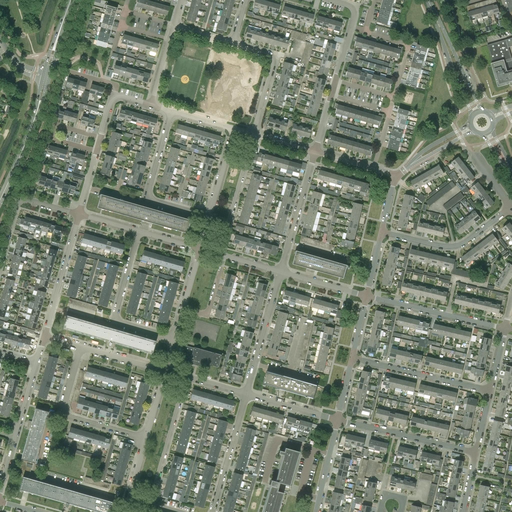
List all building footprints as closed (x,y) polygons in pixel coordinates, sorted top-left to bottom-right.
[(135,5),(134,9),(138,10),(139,8),(142,9),(142,8),(142,9),(144,0),(137,0),(136,5),(135,5)] [(144,0),(142,9),(148,10),(151,2),(144,0)] [(259,9),(262,0),(260,0),(255,0),(253,7),(259,9)] [(262,0),(259,9),(265,11),(268,2),(262,0)] [(485,7),(488,16),(494,14),(489,0),(487,1),(489,6),(485,7)] [(489,0),(494,14),(500,13),(497,4),(493,5),(491,0),(489,0)] [(151,2),(148,10),(154,12),(157,3),(151,2)] [(200,4),(191,2),(190,8),(198,10),(200,4)] [(268,2),(265,11),(271,12),(274,4),(268,2)] [(157,3),(154,12),(160,14),(163,5),(157,3)] [(482,18),(478,3),(476,4),(477,10),(474,11),(476,19),(482,18)] [(488,16),(485,7),(482,8),(480,3),(478,3),(482,18),(488,16)] [(117,8),(104,4),(103,9),(105,10),(116,13),(117,8)] [(222,10),(231,13),(232,7),(224,4),(222,10)] [(274,4),(271,12),(277,14),(280,5),(274,4)] [(163,5),(160,14),(167,15),(169,7),(163,5)] [(287,17),(290,8),(284,6),(281,15),(287,17)] [(466,7),(468,12),(471,21),(476,19),(474,11),(470,12),(469,6),(466,7)] [(198,10),(190,8),(188,14),(196,16),(198,10)] [(290,8),(287,17),(293,19),(296,10),(290,8)] [(220,16),(229,19),(231,13),(222,10),(220,16)] [(296,10),(293,19),(299,20),(302,12),(296,10)] [(302,12),(299,20),(305,22),(308,13),(302,12)] [(308,13),(305,22),(311,24),(314,15),(308,13)] [(196,16),(188,14),(186,20),(195,22),(196,16)] [(218,22),(227,25),(229,19),(220,16),(219,22),(218,22)] [(322,27),(324,18),(318,16),(316,25),(322,27)] [(324,18),(322,27),(327,28),(330,20),(324,18)] [(330,20),(327,28),(333,30),(336,21),(330,20)] [(336,21),(333,30),(339,32),(342,23),(336,21)] [(227,25),(218,22),(218,24),(217,24),(216,29),(225,31),(227,25)] [(97,31),(99,32),(110,35),(111,30),(100,27),(98,27),(97,31)] [(251,39),(253,30),(247,28),(245,37),(251,39)] [(257,40),(259,32),(253,30),(251,39),(257,40)] [(263,42),(265,33),(259,32),(257,40),(263,42)] [(269,44),(271,35),(265,33),(263,42),(269,44)] [(127,45),(129,36),(123,34),(121,43),(127,45)] [(274,45),(277,37),(271,35),(269,44),(274,45)] [(129,36),(127,45),(132,47),(135,38),(129,36)] [(356,41),(355,46),(362,48),(364,39),(359,38),(359,37),(355,36),(354,41),(356,41)] [(280,47),(283,38),(277,37),(274,45),(280,47)] [(135,38),(132,47),(138,48),(141,39),(135,38)] [(283,38),(280,47),(286,49),(289,40),(283,38)] [(511,69),(507,71),(505,63),(511,60),(511,59),(509,48),(511,46),(511,38),(487,45),(492,63),(491,63),(498,87),(510,84),(510,82),(511,81),(511,69)] [(141,39),(138,48),(144,50),(147,41),(141,39)] [(364,39),(362,48),(368,50),(370,41),(364,39)] [(147,41),(144,50),(150,52),(152,43),(147,41)] [(370,41),(368,50),(374,51),(376,43),(370,41)] [(158,44),(152,43),(150,52),(155,53),(156,53),(158,44)] [(325,49),(334,51),(335,45),(327,43),(325,49)] [(376,43),(374,51),(380,53),(382,44),(376,43)] [(382,44),(380,53),(386,55),(388,46),(382,44)] [(416,49),(428,53),(430,48),(417,44),(416,49)] [(392,57),(394,48),(388,46),(386,55),(392,57)] [(401,52),(402,48),(398,46),(398,49),(394,48),(392,57),(399,59),(401,52)] [(334,51),(325,49),(323,55),(332,57),(334,51)] [(414,53),(425,56),(427,57),(428,53),(416,49),(414,53)] [(332,57),(323,55),(322,60),(330,63),(332,57)] [(412,62),(423,65),(425,66),(426,61),(424,61),(413,58),(412,62)] [(320,66),(329,69),(330,63),(322,60),(320,66)] [(218,72),(211,105),(221,107),(220,112),(231,115),(232,111),(244,114),(249,91),(239,88),(241,80),(238,80),(241,68),(229,66),(230,63),(218,61),(215,72),(218,72)] [(283,68),(291,71),(293,65),(285,62),(283,68)] [(112,73),(118,74),(121,65),(115,64),(112,73)] [(121,65),(118,74),(124,76),(127,67),(121,65)] [(329,69),(320,66),(318,72),(315,71),(314,74),(321,76),(322,73),(327,75),(329,69)] [(127,67),(124,76),(130,78),(132,69),(127,67)] [(345,71),(344,76),(348,77),(348,76),(353,78),(356,69),(349,67),(347,72),(345,71)] [(136,79),(141,81),(144,72),(145,70),(139,68),(138,71),(136,79)] [(281,74),(290,77),(291,71),(283,68),(281,74)] [(132,69),(130,78),(136,79),(138,71),(132,69)] [(359,80),(362,71),(356,69),(353,78),(359,80)] [(365,81),(368,73),(362,71),(359,80),(365,81)] [(150,74),(144,72),(141,81),(147,83),(150,74)] [(371,83),(374,74),(368,73),(365,81),(371,83)] [(279,80),(288,83),(290,77),(281,74),(279,80)] [(324,86),(324,87),(325,81),(321,79),(321,76),(314,74),(314,77),(317,78),(315,84),(324,86)] [(377,85),(380,76),(374,74),(371,83),(377,85)] [(383,87),(386,78),(380,76),(377,85),(383,87)] [(72,88),(74,80),(68,78),(65,86),(69,87),(68,90),(71,91),(72,88)] [(391,87),(393,80),(386,78),(383,87),(387,87),(386,90),(390,91),(391,87)] [(74,80),(72,88),(78,90),(80,81),(74,80)] [(278,86),(286,88),(288,83),(279,80),(278,86)] [(418,83),(407,80),(406,84),(418,88),(420,83),(418,83)] [(80,81),(78,90),(84,91),(86,83),(80,81)] [(89,93),(93,94),(92,97),(94,98),(98,86),(91,84),(89,93)] [(324,87),(324,86),(315,84),(313,90),(322,92),(324,87)] [(99,104),(95,103),(97,95),(101,96),(104,88),(98,86),(94,98),(92,105),(98,107),(99,104)] [(276,92),(285,94),(286,88),(278,86),(276,92)] [(322,92),(313,90),(312,96),(320,98),(322,92)] [(274,98),(283,100),(285,94),(276,92),(274,98)] [(320,98),(312,96),(310,102),(318,104),(319,104),(320,98)] [(283,100),(274,98),(272,104),(281,106),(283,100)] [(319,104),(318,104),(310,102),(308,108),(317,110),(319,104)] [(337,109),(335,113),(342,115),(345,107),(340,105),(336,103),(334,108),(337,109)] [(63,119),(65,111),(66,107),(63,106),(62,110),(59,109),(57,118),(63,119)] [(348,117),(351,108),(345,107),(342,115),(348,117)] [(317,110),(308,108),(306,113),(315,116),(317,110)] [(354,119),(357,110),(351,108),(348,117),(354,119)] [(397,113),(408,116),(410,116),(411,112),(399,108),(397,113)] [(124,119),(127,111),(121,109),(118,117),(124,119)] [(361,120),(363,112),(357,110),(354,119),(361,120)] [(65,111),(63,119),(69,121),(71,113),(65,111)] [(127,111),(124,119),(130,121),(133,113),(127,111)] [(367,122),(369,113),(363,112),(361,120),(367,122)] [(71,113),(69,121),(75,123),(77,115),(71,113)] [(80,124),(86,126),(88,118),(89,115),(83,113),(80,124)] [(133,113),(130,121),(136,122),(139,114),(133,113)] [(373,124),(375,115),(369,113),(367,122),(373,124)] [(142,114),(141,115),(139,114),(136,122),(142,124),(145,116),(144,116),(144,115),(142,114)] [(382,119),(383,115),(379,114),(378,116),(375,115),(373,124),(380,126),(382,119)] [(145,116),(142,124),(148,126),(151,118),(145,116)] [(273,128),(275,119),(269,117),(267,126),(273,128)] [(395,122),(406,125),(408,125),(409,121),(407,120),(396,117),(395,122)] [(88,118),(86,126),(92,128),(95,120),(94,120),(88,118)] [(146,132),(149,133),(150,133),(152,127),(154,128),(157,119),(151,118),(148,126),(146,132)] [(279,129),(281,121),(275,119),(273,128),(279,129)] [(281,121),(279,129),(285,131),(286,126),(289,127),(291,120),(288,119),(287,122),(281,121)] [(296,134),(299,126),(293,124),(294,121),(291,120),(289,127),(292,128),(290,133),(296,134)] [(181,135),(183,126),(177,124),(175,133),(181,135)] [(183,126),(181,135),(187,136),(190,128),(183,126)] [(302,136),(305,127),(299,126),(296,134),(302,136)] [(305,127),(302,136),(308,138),(311,129),(305,127)] [(190,128),(187,136),(193,138),(196,130),(190,128)] [(196,130),(193,138),(199,140),(202,131),(196,130)] [(391,135),(402,138),(404,138),(405,134),(403,133),(392,130),(391,135)] [(202,131),(199,140),(205,142),(208,133),(202,131)] [(110,138),(119,140),(120,134),(112,132),(110,138)] [(208,133),(205,142),(211,143),(214,135),(208,133)] [(214,135),(211,143),(218,145),(220,137),(214,135)] [(326,139),(324,143),(329,144),(334,145),(336,137),(329,135),(328,139),(326,139)] [(336,137),(334,145),(340,147),(342,138),(336,137)] [(119,140),(110,138),(109,144),(117,146),(119,140)] [(142,147),(150,149),(152,143),(148,142),(149,139),(143,138),(142,141),(143,141),(142,147)] [(342,138),(340,147),(346,149),(348,140),(342,138)] [(389,143),(399,146),(401,147),(403,143),(401,142),(390,139),(389,143)] [(348,140),(346,149),(352,150),(354,142),(348,140)] [(354,142),(352,150),(358,152),(361,143),(354,142)] [(364,154),(367,145),(361,143),(358,152),(364,154)] [(117,146),(109,144),(107,150),(115,153),(117,146)] [(371,154),(373,147),(367,145),(364,154),(367,155),(367,157),(371,158),(372,154),(371,154)] [(52,156),(55,147),(49,146),(46,154),(50,155),(49,158),(52,158),(52,156)] [(55,147),(52,156),(58,157),(61,149),(55,147)] [(150,149),(142,147),(140,153),(148,155),(150,149)] [(169,153),(177,156),(179,150),(171,147),(169,153)] [(61,149),(58,157),(64,159),(67,151),(61,149)] [(76,162),(78,154),(72,152),(70,160),(76,162)] [(148,155),(140,153),(138,159),(135,158),(134,161),(143,163),(143,160),(146,161),(148,155)] [(167,159),(176,162),(177,156),(169,153),(167,159)] [(262,163),(265,154),(258,153),(258,154),(254,153),(253,160),(262,163)] [(80,171),(77,170),(79,165),(78,164),(78,163),(82,164),(84,156),(78,154),(76,162),(73,173),(79,174),(80,171)] [(265,154),(262,163),(268,165),(271,156),(265,154)] [(104,161),(112,164),(114,158),(106,155),(104,161)] [(271,156),(268,165),(274,166),(277,158),(271,156)] [(203,163),(212,166),(213,159),(205,157),(203,163)] [(455,168),(463,162),(459,157),(451,163),(455,168)] [(277,158),(274,166),(280,168),(283,160),(277,158)] [(165,166),(174,168),(176,162),(167,159),(165,166)] [(283,160),(280,168),(286,170),(289,161),(283,160)] [(112,164),(104,161),(102,167),(111,170),(112,164)] [(145,166),(142,166),(143,163),(134,161),(134,163),(133,163),(131,169),(135,170),(143,173),(145,166)] [(289,161),(286,170),(293,172),(295,163),(289,161)] [(463,162),(455,168),(459,173),(466,167),(463,162)] [(212,166),(203,163),(201,169),(210,172),(212,166)] [(295,163),(293,172),(299,173),(301,165),(295,163)] [(433,168),(438,176),(443,173),(439,165),(433,168)] [(164,172),(172,174),(174,168),(165,166),(164,172)] [(111,170),(102,167),(100,173),(109,176),(111,170)] [(466,167),(459,173),(463,178),(470,172),(466,167)] [(428,172),(432,179),(438,176),(433,168),(428,172)] [(210,172),(201,169),(200,175),(208,178),(210,172)] [(133,176),(141,179),(143,173),(135,170),(133,176)] [(324,180),(326,172),(320,170),(318,179),(324,180)] [(67,193),(70,184),(64,183),(67,172),(64,171),(61,182),(59,188),(62,189),(61,191),(67,193)] [(162,178),(170,180),(172,174),(164,172),(162,178)] [(326,172),(324,180),(330,182),(332,174),(326,172)] [(422,175),(427,183),(432,179),(428,172),(422,175)] [(470,172),(463,178),(467,183),(474,178),(470,172)] [(251,180),(259,182),(261,176),(252,173),(251,180)] [(332,174),(330,182),(336,184),(338,175),(332,174)] [(131,184),(132,182),(140,185),(141,179),(133,176),(130,175),(128,183),(131,184)] [(208,178),(200,175),(198,181),(207,184),(208,178)] [(338,175),(336,184),(342,186),(344,177),(338,175)] [(417,178),(421,186),(427,183),(422,175),(417,178)] [(44,186),(46,178),(40,176),(38,184),(44,186)] [(46,178),(44,186),(50,188),(52,179),(53,177),(50,177),(50,179),(46,178)] [(344,177),(342,186),(348,187),(351,179),(344,177)] [(160,184),(169,186),(170,180),(162,178),(160,184)] [(421,186),(417,178),(411,181),(415,189),(421,186)] [(59,188),(61,182),(52,179),(50,188),(56,189),(56,187),(59,188)] [(351,179),(348,187),(354,189),(357,181),(351,179)] [(249,186),(257,188),(259,182),(251,180),(249,186)] [(207,184),(198,181),(196,187),(205,190),(207,184)] [(357,181),(354,189),(360,191),(363,182),(357,181)] [(70,182),(70,184),(67,193),(73,194),(75,188),(77,188),(77,185),(77,184),(70,182)] [(366,193),(367,193),(367,190),(369,191),(370,188),(368,187),(369,184),(363,182),(360,191),(359,195),(364,196),(366,194),(366,193)] [(475,193),(482,188),(478,182),(471,188),(475,193)] [(285,190),(294,192),(295,186),(287,183),(285,190)] [(169,186),(160,184),(158,190),(167,192),(169,186)] [(247,192),(256,194),(257,188),(249,186),(247,192)] [(196,187),(195,193),(195,194),(203,196),(205,190),(196,187)] [(482,188),(475,193),(479,198),(486,193),(482,188)] [(194,196),(193,200),(201,202),(203,196),(195,194),(195,193),(185,191),(182,190),(180,197),(187,199),(188,194),(194,196)] [(294,192),(285,190),(283,196),(292,198),(294,192)] [(322,193),(314,191),(312,197),(320,200),(322,193)] [(245,198),(254,200),(256,194),(247,192),(245,198)] [(486,193),(479,198),(483,203),(490,198),(486,193)] [(404,201),(412,203),(414,196),(405,194),(404,201)] [(140,224),(144,225),(144,226),(146,226),(146,225),(149,226),(150,221),(187,232),(190,222),(100,196),(97,206),(142,219),(140,224)] [(292,198),(283,196),(281,202),(290,204),(292,198)] [(310,203),(319,206),(320,200),(312,197),(310,203)] [(244,204),(252,206),(254,200),(245,198),(244,204)] [(490,198),(483,203),(487,208),(494,203),(490,198)] [(402,207),(411,209),(412,203),(404,201),(402,207)] [(290,204),(281,202),(280,208),(288,210),(290,204)] [(353,209),(361,211),(363,205),(354,202),(353,209)] [(309,210),(317,212),(319,206),(310,203),(309,210)] [(242,210),(250,213),(252,206),(244,204),(242,210)] [(401,213),(409,215),(411,209),(402,207),(401,213)] [(288,210),(280,208),(278,214),(287,216),(288,210)] [(361,211),(353,209),(351,215),(360,217),(361,211)] [(240,216),(249,219),(250,213),(242,210),(240,216)] [(307,216),(315,218),(317,212),(309,210),(307,216)] [(470,215),(475,222),(480,218),(475,211),(470,215)] [(399,220),(408,222),(409,215),(401,213),(399,220)] [(287,216),(278,214),(276,220),(285,222),(287,216)] [(360,217),(351,215),(348,214),(348,217),(351,217),(350,221),(358,223),(360,217)] [(465,219),(470,226),(475,222),(470,215),(465,219)] [(249,219),(240,216),(238,222),(247,225),(249,219)] [(305,222),(314,224),(315,218),(307,216),(305,222)] [(29,227),(31,219),(25,217),(24,219),(21,218),(20,224),(28,226),(29,227)] [(37,221),(31,219),(29,227),(28,226),(27,230),(29,231),(29,230),(33,231),(34,228),(35,228),(37,221)] [(460,223),(465,230),(470,226),(465,219),(460,223)] [(285,222),(276,220),(275,226),(283,228),(285,222)] [(408,222),(399,220),(398,226),(406,228),(408,222)] [(43,222),(37,221),(35,228),(34,228),(33,231),(33,232),(39,234),(40,230),(41,230),(43,222)] [(358,223),(350,221),(348,227),(357,229),(358,223)] [(49,224),(43,222),(41,230),(40,230),(39,234),(41,234),(41,233),(45,235),(46,231),(47,232),(49,224)] [(304,228),(312,230),(314,224),(305,222),(304,228)] [(424,232),(426,224),(419,222),(417,231),(424,232)] [(238,236),(235,235),(232,243),(239,245),(241,237),(244,226),(237,223),(235,228),(240,230),(238,236)] [(465,230),(460,223),(454,227),(460,234),(465,230)] [(507,233),(511,229),(511,226),(509,223),(502,228),(507,233)] [(48,232),(49,232),(52,233),(53,234),(55,226),(49,224),(47,232),(46,231),(45,235),(47,236),(48,232)] [(430,234),(432,225),(426,224),(424,232),(430,234)] [(436,235),(438,226),(432,225),(430,234),(436,235)] [(62,234),(60,233),(61,227),(55,226),(53,234),(52,233),(51,237),(53,238),(54,235),(58,236),(57,239),(60,240),(62,234)] [(283,228),(275,226),(273,232),(281,235),(283,228)] [(438,226),(436,235),(443,237),(445,228),(438,226)] [(357,229),(348,227),(347,233),(356,235),(357,229)] [(302,234),(310,237),(313,238),(314,235),(311,234),(312,230),(304,228),(302,234)] [(356,235),(347,233),(345,240),(354,242),(356,235)] [(87,244),(90,235),(84,234),(81,243),(87,244)] [(487,238),(493,245),(498,241),(492,234),(487,238)] [(93,246),(95,237),(90,235),(87,244),(93,246)] [(19,237),(17,243),(25,245),(24,246),(28,247),(29,245),(25,244),(26,239),(19,237)] [(98,248),(101,239),(95,237),(93,246),(98,248)] [(245,247),(247,238),(241,237),(239,245),(245,247)] [(251,249),(253,240),(247,238),(245,247),(251,249)] [(482,242),(488,249),(493,245),(487,238),(482,242)] [(104,249),(107,240),(101,239),(98,248),(104,249)] [(110,251),(113,242),(107,240),(104,249),(110,251)] [(257,250),(259,242),(253,240),(251,249),(257,250)] [(354,242),(345,240),(344,246),(353,248),(354,242)] [(116,253),(116,252),(118,244),(113,242),(110,251),(116,253)] [(263,252),(265,244),(259,242),(257,250),(263,252)] [(477,246),(482,253),(488,249),(482,242),(477,246)] [(23,250),(24,246),(25,245),(17,243),(15,249),(23,251),(23,252),(26,253),(27,251),(23,250)] [(118,244),(116,252),(116,253),(122,254),(124,245),(118,244)] [(269,254),(269,252),(271,245),(265,244),(263,252),(269,254)] [(49,250),(48,254),(48,255),(55,257),(57,251),(53,250),(54,247),(46,245),(45,249),(49,250)] [(269,252),(269,254),(275,256),(278,247),(271,245),(269,252)] [(472,250),(477,257),(482,253),(477,246),(472,250)] [(389,253),(398,255),(400,249),(391,247),(389,253)] [(21,256),(23,252),(23,251),(15,249),(13,255),(21,257),(21,258),(25,259),(25,257),(21,256)] [(416,260),(418,251),(411,249),(409,258),(416,260)] [(467,254),(472,261),(477,257),(472,250),(467,254)] [(147,262),(149,252),(143,251),(141,260),(147,262)] [(418,251),(416,260),(422,261),(424,252),(418,251)] [(149,252),(147,262),(153,263),(155,254),(149,252)] [(315,269),(341,276),(345,277),(348,267),(297,252),(294,263),(307,266),(306,271),(314,273),(315,269)] [(424,252),(422,261),(429,263),(431,254),(424,252)] [(47,256),(46,260),(46,261),(54,263),(55,257),(48,255),(48,254),(44,253),(44,255),(47,256)] [(388,259),(397,261),(398,255),(389,253),(388,259)] [(155,254),(153,263),(158,265),(161,256),(155,254)] [(431,254),(429,263),(436,264),(438,256),(431,254)] [(472,261),(467,254),(462,257),(467,265),(472,261)] [(20,262),(21,258),(21,257),(13,255),(12,261),(19,263),(19,264),(23,265),(24,263),(20,262)] [(77,255),(76,261),(85,263),(86,257),(77,255)] [(161,256),(158,265),(164,266),(167,257),(161,256)] [(438,256),(436,264),(442,266),(444,257),(438,256)] [(167,257),(164,266),(170,268),(172,259),(167,257)] [(444,257),(442,266),(449,267),(451,259),(444,257)] [(46,262),(44,266),(44,267),(52,269),(54,263),(46,261),(46,260),(42,259),(42,261),(46,262)] [(172,259),(170,268),(176,270),(178,261),(172,259)] [(387,265),(395,267),(397,261),(388,259),(387,265)] [(10,267),(18,269),(17,270),(21,271),(22,269),(18,268),(19,264),(19,263),(12,261),(10,267)] [(85,263),(76,261),(74,267),(83,269),(85,263)] [(178,261),(176,270),(181,271),(184,262),(178,261)] [(107,270),(116,272),(118,266),(109,264),(107,270)] [(44,269),(43,272),(42,273),(50,275),(52,269),(44,267),(44,266),(41,265),(40,268),(44,269)] [(385,272),(394,274),(395,267),(387,265),(385,272)] [(18,269),(10,267),(8,273),(13,274),(12,277),(19,279),(21,271),(17,270),(18,269)] [(83,269),(74,267),(72,272),(81,275),(83,269)] [(502,274),(510,279),(511,274),(511,272),(505,269),(502,274)] [(106,276),(115,278),(116,272),(107,270),(106,276)] [(42,274),(41,278),(41,279),(49,281),(50,275),(42,273),(43,272),(39,271),(38,273),(42,274)] [(81,275),(72,272),(71,278),(80,281),(81,275)] [(136,278),(145,281),(146,275),(137,272),(136,278)] [(384,278),(392,280),(394,274),(385,272),(384,278)] [(233,282),(235,276),(227,273),(225,280),(233,282)] [(499,280),(506,284),(510,279),(502,274),(499,280)] [(104,281),(113,284),(115,278),(106,276),(104,281)] [(13,286),(14,282),(18,283),(19,279),(12,277),(11,280),(7,279),(5,285),(13,287),(12,288),(16,289),(17,287),(13,286)] [(42,286),(47,287),(49,281),(41,279),(41,278),(37,277),(37,279),(40,280),(39,284),(36,283),(34,287),(42,289),(42,286)] [(80,281),(71,278),(69,284),(78,286),(80,281)] [(134,284),(143,286),(145,281),(136,278),(134,284)] [(392,280),(384,278),(382,284),(391,286),(392,280)] [(256,282),(258,283),(256,289),(265,291),(267,285),(264,284),(265,281),(258,279),(256,282)] [(232,288),(233,282),(225,280),(223,286),(232,288)] [(506,284),(499,280),(495,285),(503,290),(506,284)] [(103,287),(112,290),(113,284),(104,281),(103,287)] [(167,287),(176,290),(178,284),(169,281),(167,287)] [(408,292),(410,283),(403,282),(401,290),(408,292)] [(414,293),(416,285),(410,283),(408,292),(414,293)] [(78,286),(69,284),(68,290),(77,292),(78,286)] [(132,289),(141,292),(143,286),(134,284),(132,289)] [(11,292),(12,288),(13,287),(5,285),(3,291),(11,293),(11,294),(15,295),(15,293),(11,292)] [(420,295),(422,286),(416,285),(414,293),(420,295)] [(37,291),(36,295),(36,296),(44,299),(45,293),(41,291),(42,289),(34,287),(33,286),(32,290),(37,291)] [(230,294),(232,288),(223,286),(221,292),(230,294)] [(426,296),(428,288),(422,286),(420,295),(426,296)] [(101,293),(110,295),(112,290),(103,287),(101,293)] [(176,290),(167,287),(166,293),(175,295),(176,290)] [(432,298),(435,289),(428,288),(426,296),(432,298)] [(131,295),(140,298),(141,292),(132,289),(131,295)] [(265,291),(256,289),(255,295),(263,297),(265,291)] [(439,299),(441,291),(435,289),(432,298),(439,299)] [(77,292),(68,290),(66,296),(75,298),(77,292)] [(290,301),(292,292),(286,290),(283,299),(290,301)] [(10,298),(11,294),(11,293),(3,291),(1,297),(9,299),(9,300),(13,301),(13,299),(10,298)] [(441,291),(439,299),(445,301),(447,292),(441,291)] [(228,300),(230,294),(221,292),(220,298),(228,300)] [(292,292),(290,301),(296,302),(298,294),(292,292)] [(99,299),(108,301),(110,295),(101,293),(99,299)] [(175,295),(166,293),(164,299),(173,301),(175,295)] [(298,294),(296,302),(302,304),(304,296),(298,294)] [(461,305),(463,296),(456,294),(454,303),(461,305)] [(35,297),(34,301),(34,302),(42,305),(44,299),(36,296),(36,295),(32,295),(32,296),(35,297)] [(129,301),(138,304),(140,298),(131,295),(129,301)] [(263,297),(255,295),(253,301),(261,303),(263,297)] [(304,296),(302,304),(308,306),(310,297),(304,296)] [(467,306),(469,297),(463,296),(461,305),(467,306)] [(8,304),(9,300),(9,299),(1,297),(0,301),(0,302),(8,305),(7,306),(11,307),(12,305),(8,304)] [(473,307),(475,299),(469,297),(467,306),(473,307)] [(226,306),(228,300),(220,298),(218,304),(226,306)] [(319,309),(321,300),(315,298),(312,307),(319,309)] [(108,301),(99,299),(98,305),(107,307),(108,301)] [(173,301),(164,299),(162,304),(171,307),(173,301)] [(479,309),(482,300),(475,299),(473,307),(479,309)] [(321,300),(319,309),(325,311),(327,302),(321,300)] [(486,310),(488,302),(482,300),(479,309),(486,310)] [(34,303),(33,307),(32,308),(40,311),(42,305),(34,302),(34,301),(30,301),(30,302),(34,303)] [(127,307),(136,309),(138,304),(129,301),(127,307)] [(261,303),(253,301),(251,307),(260,309),(261,303)] [(6,310),(7,306),(8,305),(0,302),(0,309),(6,311),(5,312),(9,313),(10,311),(6,310)] [(327,302),(325,311),(331,312),(333,304),(327,302)] [(492,312),(494,303),(488,302),(486,310),(492,312)] [(494,303),(492,312),(498,313),(500,305),(494,303)] [(171,307),(162,304),(161,310),(170,313),(171,307)] [(225,313),(226,306),(218,304),(216,310),(225,313)] [(333,304),(331,312),(337,314),(336,318),(340,319),(342,311),(338,310),(339,305),(333,304)] [(32,309),(31,313),(30,315),(38,317),(40,311),(32,308),(33,307),(29,307),(28,308),(32,309)] [(136,309),(127,307),(126,313),(135,315),(136,309)] [(260,309),(251,307),(250,313),(258,315),(260,309)] [(4,316),(5,312),(6,311),(0,309),(0,316),(1,316),(0,318),(0,319),(7,321),(8,317),(4,316)] [(170,313),(161,310),(159,316),(168,318),(170,313)] [(216,310),(214,316),(223,319),(225,313),(216,310)] [(278,318),(286,320),(288,314),(280,311),(278,318)] [(29,321),(37,323),(38,317),(30,315),(31,313),(27,313),(27,314),(30,315),(29,319),(29,321)] [(258,315),(250,313),(248,319),(256,322),(258,315)] [(233,324),(236,316),(233,315),(231,321),(228,320),(227,323),(233,324)] [(168,318),(159,316),(157,322),(166,324),(168,318)] [(403,326),(405,317),(399,316),(397,324),(403,326)] [(152,353),(155,342),(66,317),(63,327),(107,340),(106,344),(114,347),(116,342),(152,353)] [(405,317),(403,326),(409,327),(411,319),(405,317)] [(276,324),(285,326),(286,320),(278,318),(276,324)] [(35,329),(37,323),(29,321),(29,319),(25,319),(25,320),(28,321),(27,327),(35,329)] [(256,322),(248,319),(246,325),(255,328),(256,322)] [(411,319),(409,327),(416,329),(417,320),(411,319)] [(417,320),(416,329),(422,330),(424,321),(417,320)] [(424,321),(422,330),(428,331),(430,323),(424,321)] [(274,330),(283,332),(285,326),(276,324),(274,330)] [(438,334),(440,325),(434,324),(432,332),(438,334)] [(440,325),(438,334),(444,335),(446,327),(440,325)] [(324,332),(333,334),(334,328),(325,326),(324,332)] [(446,327),(444,335),(451,337),(453,328),(446,327)] [(453,328),(451,337),(457,338),(459,330),(453,328)] [(5,334),(1,333),(0,332),(0,333),(0,340),(4,342),(6,334),(8,334),(8,331),(6,330),(5,334)] [(273,336),(281,338),(283,332),(274,330),(273,336)] [(459,330),(457,338),(463,340),(465,331),(459,330)] [(243,337),(251,339),(253,333),(245,331),(243,337)] [(465,331),(463,340),(469,341),(471,333),(465,331)] [(11,335),(8,334),(6,334),(4,342),(10,344),(12,336),(13,336),(14,332),(12,332),(11,335)] [(333,334),(324,332),(322,338),(331,340),(333,334)] [(10,344),(16,345),(18,337),(19,338),(20,334),(18,333),(17,337),(13,336),(12,336),(10,344)] [(16,345),(22,347),(24,339),(26,340),(26,336),(20,334),(19,338),(18,337),(16,345)] [(271,342),(279,344),(281,338),(273,336),(271,342)] [(31,341),(37,343),(38,341),(32,339),(32,337),(30,337),(30,338),(28,337),(28,340),(26,340),(24,339),(22,347),(28,349),(30,341),(31,341)] [(251,339),(243,337),(241,343),(250,345),(251,339)] [(481,343),(490,345),(491,339),(482,337),(481,343)] [(331,340),(322,338),(321,345),(330,347),(331,340)] [(269,348),(278,350),(279,344),(271,342),(269,348)] [(250,345),(241,343),(239,349),(248,351),(250,345)] [(490,345),(481,343),(480,349),(488,351),(490,345)] [(208,365),(211,365),(218,367),(222,355),(194,347),(193,348),(185,345),(181,361),(207,369),(208,365)] [(330,347),(321,345),(320,351),(328,353),(330,347)] [(377,347),(368,346),(367,349),(367,350),(367,352),(375,354),(377,347)] [(278,350),(269,348),(267,354),(276,356),(278,350)] [(396,359),(398,350),(391,348),(389,357),(396,359)] [(248,351),(239,349),(238,355),(246,357),(248,351)] [(488,351),(480,349),(478,356),(487,358),(488,351)] [(402,360),(404,351),(398,350),(396,359),(402,360)] [(328,353),(320,351),(318,357),(327,359),(328,353)] [(408,361),(410,353),(404,351),(402,360),(408,361)] [(414,363),(416,354),(410,353),(408,361),(414,363)] [(416,354),(414,363),(420,364),(423,356),(416,354)] [(246,357),(238,355),(236,361),(244,364),(246,357)] [(58,358),(49,356),(47,362),(56,364),(58,358)] [(431,367),(433,358),(426,356),(424,365),(431,367)] [(487,358),(478,356),(477,362),(485,364),(487,358)] [(327,359),(318,357),(317,363),(325,365),(327,359)] [(437,368),(439,359),(433,358),(431,367),(437,368)] [(443,370),(445,361),(439,359),(437,368),(443,370)] [(457,364),(455,373),(461,374),(464,365),(460,365),(461,361),(458,360),(457,364)] [(244,364),(236,361),(234,367),(243,370),(244,364)] [(449,371),(451,362),(445,361),(443,370),(449,371)] [(56,364),(47,362),(45,368),(54,370),(56,364)] [(455,373),(457,364),(451,362),(449,371),(455,373)] [(485,364),(477,362),(475,368),(484,370),(485,364)] [(325,365),(317,363),(315,369),(324,371),(325,365)] [(91,377),(93,368),(87,367),(85,376),(84,379),(90,380),(91,377)] [(243,370),(234,367),(232,373),(241,376),(243,370)] [(484,370),(475,368),(471,367),(470,371),(471,372),(473,373),(474,374),(476,375),(476,376),(479,377),(479,376),(483,376),(484,370)] [(54,370),(45,368),(44,373),(53,376),(54,370)] [(93,368),(91,377),(97,379),(99,370),(93,368)] [(99,370),(97,379),(102,381),(105,372),(99,370)] [(105,372),(102,381),(108,382),(111,373),(105,372)] [(232,373),(229,372),(228,376),(229,379),(230,379),(233,380),(233,381),(236,382),(236,381),(239,382),(241,376),(232,373)] [(315,397),(317,388),(318,386),(267,372),(263,382),(277,386),(276,391),(284,393),(285,389),(315,397)] [(53,376),(44,373),(42,379),(51,382),(53,376)] [(111,373),(108,382),(114,384),(116,375),(111,373)] [(8,384),(17,387),(19,380),(16,380),(17,375),(12,374),(11,378),(10,378),(8,384)] [(116,375),(114,384),(120,386),(122,377),(116,375)] [(389,386),(391,377),(385,376),(383,384),(389,386)] [(122,377),(120,386),(126,387),(128,378),(122,377)] [(391,377),(389,386),(395,387),(397,379),(391,377)] [(511,383),(511,379),(504,378),(503,384),(511,386),(511,383)] [(51,382),(42,379),(40,385),(49,387),(51,382)] [(397,379),(395,387),(401,389),(403,380),(397,379)] [(403,380),(401,389),(408,390),(410,382),(403,380)] [(139,388),(148,390),(149,384),(140,382),(139,388)] [(410,382),(408,390),(414,392),(416,383),(410,382)] [(17,387),(8,384),(7,390),(15,392),(17,387)] [(424,394),(426,385),(420,384),(418,393),(424,394)] [(501,390),(510,392),(511,386),(503,384),(501,390)] [(49,387),(40,385),(39,391),(48,393),(49,387)] [(426,385),(424,394),(430,396),(432,387),(426,385)] [(432,387),(430,396),(436,397),(438,388),(432,387)] [(148,390),(139,388),(137,394),(146,396),(148,390)] [(367,390),(358,388),(358,389),(357,392),(357,394),(365,396),(367,397),(368,394),(366,394),(367,390)] [(438,388),(436,397),(443,399),(445,390),(438,388)] [(196,400),(199,391),(193,389),(190,398),(196,400)] [(15,392),(7,390),(5,396),(13,398),(15,392)] [(445,390),(443,399),(449,400),(451,391),(445,390)] [(500,397),(508,399),(510,392),(501,390),(500,397)] [(48,393),(39,391),(37,397),(46,399),(48,393)] [(199,391),(196,400),(202,402),(204,393),(199,391)] [(451,391),(449,400),(455,402),(457,393),(451,391)] [(204,393),(202,402),(208,403),(210,394),(204,393)] [(146,396),(137,394),(135,399),(144,402),(146,396)] [(210,394),(208,403),(213,405),(216,396),(210,394)] [(13,398),(5,396),(3,402),(12,404),(13,398)] [(216,396),(213,405),(219,407),(222,398),(216,396)] [(467,404),(476,406),(477,400),(474,399),(474,397),(471,397),(471,398),(468,398),(467,398),(464,399),(463,403),(467,404)] [(508,399),(500,397),(498,403),(507,405),(508,399)] [(82,409),(84,400),(78,398),(76,407),(82,409)] [(222,398),(219,407),(225,408),(227,399),(222,398)] [(144,402),(135,399),(134,405),(143,408),(144,402)] [(227,399),(225,408),(231,410),(232,406),(233,402),(233,401),(227,399)] [(88,411),(90,402),(84,400),(82,409),(88,411)] [(96,401),(96,403),(93,412),(99,414),(102,405),(102,403),(96,401)] [(12,404),(3,402),(2,406),(0,405),(0,407),(10,410),(12,404)] [(93,412),(96,403),(90,402),(88,411),(93,412)] [(507,405),(498,403),(497,409),(505,411),(507,405)] [(476,406),(467,404),(466,410),(474,412),(476,406)] [(105,416),(107,407),(102,405),(99,414),(105,416)] [(111,417),(113,408),(110,408),(111,406),(110,406),(108,405),(107,407),(105,416),(111,417)] [(143,408),(134,405),(132,411),(141,413),(143,408)] [(256,417),(259,408),(252,406),(250,415),(256,417)] [(373,410),(370,410),(362,408),(354,406),(354,408),(353,407),(352,411),(353,411),(353,412),(361,414),(362,411),(370,413),(369,416),(372,417),(373,410)] [(0,413),(0,414),(8,416),(10,410),(0,407),(0,413)] [(29,421),(27,426),(26,429),(31,430),(24,455),(22,462),(32,465),(47,411),(37,408),(33,422),(29,421)] [(113,408),(111,417),(117,419),(119,410),(113,408)] [(259,408),(256,417),(262,418),(265,410),(259,408)] [(381,418),(383,410),(377,408),(375,417),(381,418)] [(505,411),(497,409),(495,416),(504,418),(505,411)] [(185,416),(194,419),(196,413),(187,410),(185,416)] [(265,410),(262,418),(268,420),(271,412),(265,410)] [(388,420),(390,411),(383,410),(381,418),(388,420)] [(474,412),(466,410),(464,416),(473,418),(474,412)] [(141,413),(132,411),(130,417),(139,419),(141,413)] [(394,421),(396,413),(390,411),(388,420),(394,421)] [(271,412),(268,420),(274,422),(277,413),(271,412)] [(277,413),(274,422),(276,422),(281,424),(283,415),(277,413)] [(400,423),(402,414),(396,413),(394,421),(400,423)] [(402,414),(400,423),(406,424),(408,416),(402,414)] [(183,422),(192,425),(194,419),(185,416),(183,422)] [(284,425),(283,428),(286,429),(287,426),(291,427),(293,418),(287,416),(285,425),(284,425)] [(473,418),(464,416),(463,422),(471,424),(473,418)] [(139,419),(130,417),(129,423),(138,425),(139,419)] [(417,427),(419,418),(412,417),(410,425),(417,427)] [(293,418),(291,427),(297,428),(299,420),(293,418)] [(423,428),(425,420),(419,418),(417,427),(423,428)] [(217,425),(226,428),(227,422),(219,419),(217,425)] [(299,420),(297,428),(303,430),(305,422),(299,420)] [(429,430),(431,421),(425,420),(423,428),(429,430)] [(493,427),(501,429),(503,422),(494,420),(493,427)] [(435,431),(437,423),(431,421),(429,430),(435,431)] [(182,428),(191,430),(192,425),(183,422),(182,428)] [(305,422),(303,430),(309,432),(312,424),(305,422)] [(471,424),(463,422),(461,428),(470,431),(471,424)] [(441,433),(443,424),(437,423),(435,431),(441,433)] [(443,424),(441,433),(447,434),(449,426),(443,424)] [(226,428),(217,425),(215,431),(224,434),(226,428)] [(74,438),(76,429),(70,427),(68,436),(67,439),(73,440),(74,438)] [(245,433),(254,436),(256,430),(246,427),(245,433)] [(491,433),(500,435),(501,429),(493,427),(491,433)] [(180,433),(189,436),(191,430),(182,428),(180,433)] [(470,431),(461,428),(461,429),(457,428),(456,432),(457,432),(459,434),(460,434),(459,435),(462,436),(462,437),(465,438),(465,436),(469,437),(470,431)] [(79,439),(82,431),(76,429),(74,438),(79,439)] [(85,441),(88,432),(82,431),(79,439),(85,441)] [(224,434),(215,431),(214,437),(222,439),(224,434)] [(91,443),(94,434),(88,432),(85,441),(91,443)] [(178,439),(188,442),(189,436),(180,433),(178,439)] [(254,436),(245,433),(243,439),(252,442),(254,436)] [(490,439),(498,441),(500,435),(491,433),(490,439)] [(97,444),(99,435),(94,434),(91,443),(97,444)] [(351,444),(353,435),(347,434),(345,443),(351,444)] [(102,446),(105,437),(99,435),(97,444),(102,446)] [(353,435),(351,444),(357,445),(359,437),(353,435)] [(105,437),(102,446),(108,448),(111,439),(105,437)] [(222,439),(214,437),(212,443),(221,445),(222,439)] [(359,437),(357,445),(363,447),(365,438),(359,437)] [(177,445),(186,448),(188,442),(178,439),(177,445)] [(252,442),(243,439),(241,445),(251,447),(252,442)] [(374,450),(376,441),(370,439),(368,448),(374,450)] [(488,445),(497,447),(498,441),(490,439),(488,445)] [(376,441),(374,450),(380,451),(382,442),(376,441)] [(122,448),(131,451),(132,445),(123,442),(122,448)] [(382,442),(380,451),(386,452),(388,444),(382,442)] [(221,445),(212,443),(210,448),(219,451),(221,445)] [(186,448),(177,445),(175,451),(184,453),(186,448)] [(251,447),(241,445),(240,450),(249,453),(251,447)] [(487,452),(495,454),(497,447),(488,445),(487,452)] [(403,456),(405,448),(399,446),(397,455),(403,456)] [(120,454),(129,457),(131,451),(122,448),(120,454)] [(219,451),(210,448),(209,454),(218,457),(219,451)] [(262,511),(277,511),(283,493),(282,492),(282,491),(287,493),(290,494),(291,490),(292,486),(289,486),(289,485),(299,452),(285,448),(284,452),(279,450),(278,454),(283,455),(275,481),(271,480),(270,482),(269,485),(270,485),(270,486),(262,511)] [(405,448),(403,456),(409,458),(411,449),(405,448)] [(411,449),(409,458),(415,459),(417,450),(411,449)] [(249,453),(240,450),(238,456),(247,459),(249,453)] [(426,462),(429,453),(423,452),(420,460),(426,462)] [(485,458),(494,460),(495,454),(487,452),(485,458)] [(429,453),(426,462),(432,463),(435,455),(429,453)] [(118,460),(127,462),(129,457),(120,454),(118,460)] [(218,457),(209,454),(207,460),(216,462),(218,457)] [(172,461),(181,464),(183,458),(174,455),(172,461)] [(441,456),(435,455),(432,463),(435,464),(435,466),(441,468),(441,465),(442,463),(442,462),(443,460),(440,459),(441,456)] [(247,459),(238,456),(237,462),(246,465),(247,459)] [(340,463),(349,465),(351,459),(342,457),(340,463)] [(484,464),(492,466),(494,460),(485,458),(484,464)] [(454,465),(462,467),(464,461),(455,459),(454,465)] [(117,466),(126,468),(127,462),(118,460),(117,466)] [(171,467),(180,470),(181,464),(172,461),(171,467)] [(18,476),(23,478),(28,479),(30,472),(31,469),(32,465),(22,462),(18,476)] [(246,465),(237,462),(235,468),(244,471),(246,465)] [(339,469),(348,471),(349,465),(340,463),(339,469)] [(204,470),(213,473),(215,467),(206,464),(204,470)] [(492,466),(484,464),(482,470),(491,473),(492,466)] [(462,467),(454,465),(452,471),(461,473),(462,467)] [(115,471),(124,474),(126,468),(117,466),(115,471)] [(169,473),(178,475),(180,470),(171,467),(169,473)] [(337,475),(338,475),(346,477),(348,471),(339,469),(337,475)] [(213,473),(204,470),(202,476),(211,479),(213,473)] [(113,477),(122,480),(124,474),(115,471),(113,477)] [(461,473),(452,471),(451,477),(460,479),(461,473)] [(232,478),(241,481),(243,475),(234,472),(232,478)] [(167,479),(176,481),(178,475),(169,473),(167,479)] [(336,481),(345,483),(346,477),(338,475),(337,475),(336,481)] [(211,479),(202,476),(201,482),(210,484),(211,479)] [(396,486),(398,478),(392,476),(390,485),(396,486)] [(122,480),(113,477),(112,483),(121,486),(122,480)] [(460,479),(451,477),(449,483),(458,485),(460,479)] [(103,511),(110,511),(113,503),(71,491),(28,479),(23,478),(20,488),(24,489),(27,490),(29,491),(61,500),(64,501),(63,505),(67,506),(71,508),(73,503),(75,504),(103,511)] [(241,481),(232,478),(230,484),(239,487),(241,481)] [(402,488),(404,479),(398,478),(396,486),(402,488)] [(166,484),(175,487),(176,481),(167,479),(166,484)] [(408,489),(410,481),(404,479),(402,488),(408,489)] [(336,481),(335,487),(343,489),(345,483),(336,481)] [(367,487),(375,489),(377,483),(368,481),(366,487),(367,487)] [(410,481),(408,489),(414,491),(416,482),(410,481)] [(210,484),(201,482),(199,488),(208,490),(210,484)] [(458,485),(449,483),(448,489),(457,491),(458,485)] [(164,490),(173,493),(175,487),(166,484),(164,490)] [(239,487),(230,484),(229,490),(238,492),(239,487)] [(479,491),(488,493),(490,487),(481,485),(479,491)] [(375,489),(367,487),(366,487),(365,493),(374,495),(375,489)] [(208,490),(199,488),(197,493),(206,496),(208,490)] [(457,491),(448,489),(447,495),(455,497),(457,491)] [(173,493),(164,490),(162,496),(171,499),(173,493)] [(238,492),(229,490),(227,496),(236,498),(238,492)] [(478,498),(487,500),(488,493),(479,491),(478,498)] [(332,498),(341,500),(342,494),(334,492),(332,498)] [(206,496),(197,493),(196,499),(205,502),(206,496)] [(374,495),(365,493),(364,499),(372,501),(374,495)] [(436,505),(437,499),(444,501),(445,498),(436,495),(434,504),(436,505)] [(236,498),(227,496),(225,501),(234,504),(236,498)] [(331,504),(339,506),(341,500),(332,498),(331,504)] [(476,504),(485,506),(487,500),(478,498),(476,504)] [(205,502),(196,499),(194,505),(203,508),(205,502)] [(444,506),(453,509),(454,502),(445,500),(444,506)] [(234,504),(225,501),(224,507),(233,510),(234,504)]
